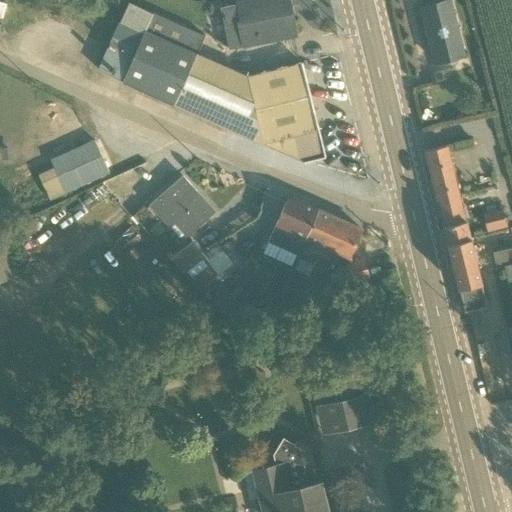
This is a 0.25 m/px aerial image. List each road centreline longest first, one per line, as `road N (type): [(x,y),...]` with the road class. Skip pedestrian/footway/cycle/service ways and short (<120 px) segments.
road 1 (unclassified): [(413,215),(359,210),(0,52)]
road 2 (secondary): [(484,511),(413,215)]
road 3 (secondary): [(413,215),(362,0)]
